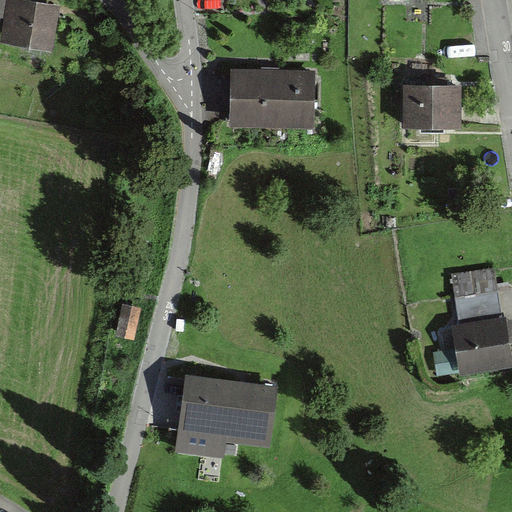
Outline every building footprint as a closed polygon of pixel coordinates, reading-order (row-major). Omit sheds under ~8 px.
[(59,0),(57,0),(7,0),(6,13),(2,35),(52,43),(59,0)] [(316,76),(234,72),(232,121),(313,125),(316,76)] [(461,78),(405,79),(406,122),(462,121),(461,78)] [(495,266),(452,273),(460,322),(503,316),(495,266)] [(460,322),(455,323),(462,370),(511,362),(511,342),(508,315),(503,316),(460,322)] [(438,353),(442,370),(461,365),(456,348),(438,353)] [(277,402),(184,389),(175,447),(223,454),(226,436),(271,443),(277,402)]
